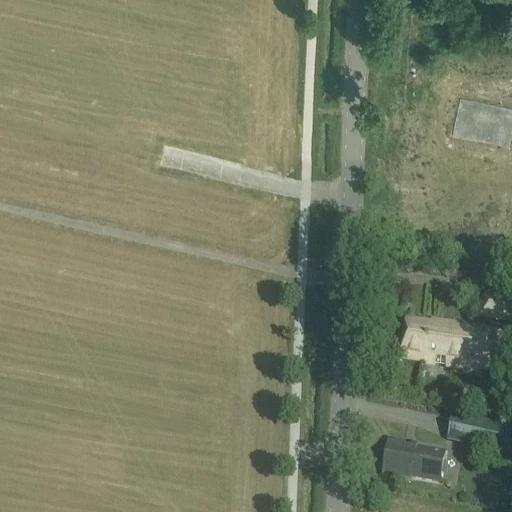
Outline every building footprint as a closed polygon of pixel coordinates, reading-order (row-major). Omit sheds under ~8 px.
[(511,106),(470,97),(461,136),(511,147),(511,106)] [(426,202),(427,194),(407,191),(406,200),(426,202)] [(511,302),(484,298),(480,318),(511,323),(511,302)] [(406,320),(401,359),(423,362),(423,363),(478,372),(479,369),(494,372),(500,334),(484,332),(484,330),(432,322),(431,324),(406,320)] [(499,453),(505,424),(452,413),(447,442),(499,453)] [(416,445),(388,440),(382,476),(409,481),(410,478),(439,483),(444,452),(416,447),(416,445)]
